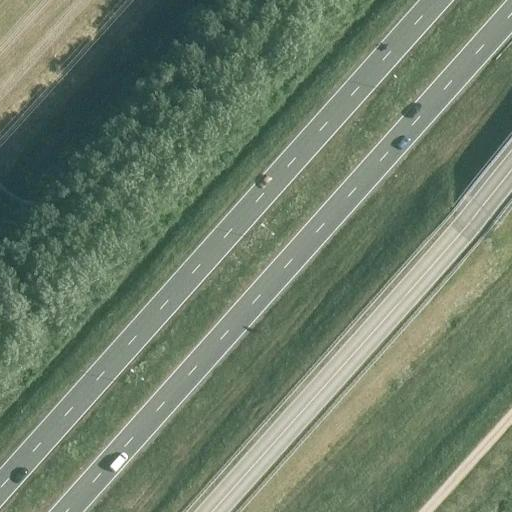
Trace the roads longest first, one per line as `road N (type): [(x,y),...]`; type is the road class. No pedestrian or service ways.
road 1 (trunk): [(66,511),(511,13)]
road 2 (trunk): [(438,0),(0,489)]
road 3 (track): [(34,202),(222,0)]
